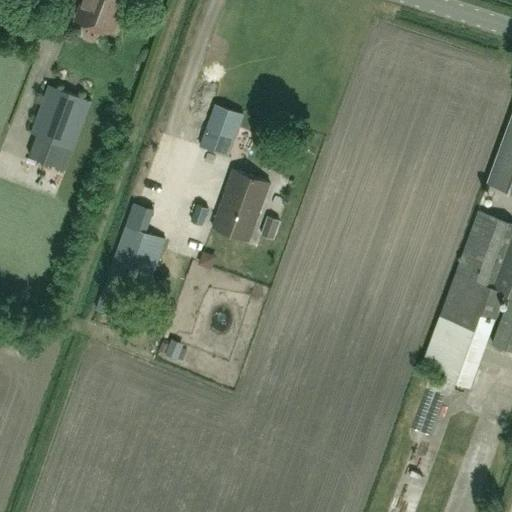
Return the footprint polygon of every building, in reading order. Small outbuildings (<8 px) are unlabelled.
[(83,0),(82,4),(77,17),(76,19),(112,32),(122,4),(123,0),(83,0)] [(92,101),(49,85),(31,132),(74,148),(92,101)] [(201,146),(212,150),(227,156),(243,113),(216,104),(201,146)] [(511,191),(511,114),(487,183),(511,191)] [(249,240),(270,182),(233,169),(212,227),(249,240)] [(191,221),(203,225),(209,208),(198,204),(191,221)] [(511,223),(479,211),(440,317),(488,334),(504,292),(511,295),(511,223)] [(269,216),(262,235),(273,239),(280,220),(269,216)] [(126,225),(107,280),(126,286),(149,295),(169,240),(144,231),(126,225)] [(511,300),(510,299),(493,344),(511,351),(511,300)] [(433,471),(458,422),(435,410),(410,459),(433,471)] [(471,481),(485,484),(491,457),(476,454),(471,481)]
